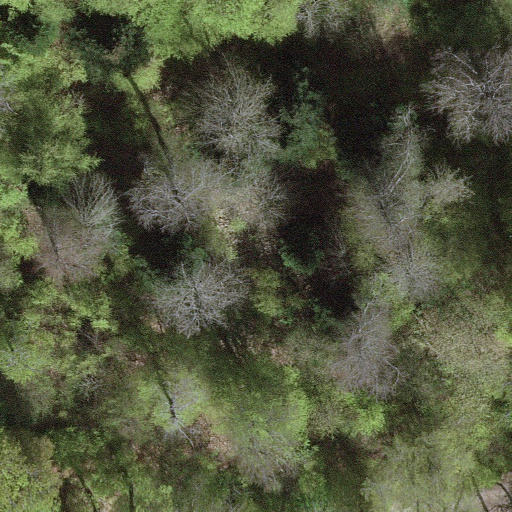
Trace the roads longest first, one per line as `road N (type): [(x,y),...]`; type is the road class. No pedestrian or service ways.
road 1 (track): [(0,234),(225,343),(354,379),(511,397)]
road 2 (track): [(391,511),(511,490)]
